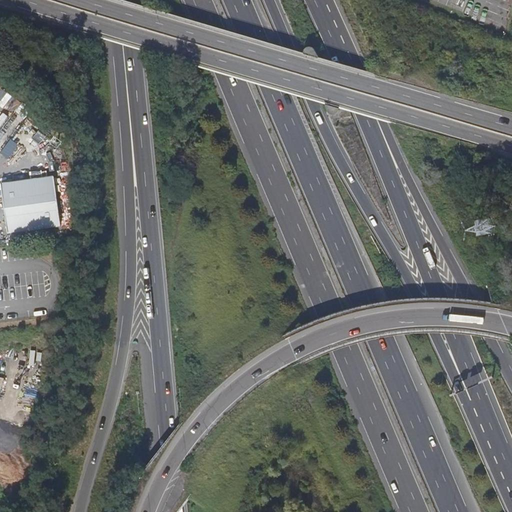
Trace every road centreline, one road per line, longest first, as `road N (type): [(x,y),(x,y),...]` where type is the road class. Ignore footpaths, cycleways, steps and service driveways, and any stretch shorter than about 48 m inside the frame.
road 1 (motorway): [(454,511),(237,0)]
road 2 (motorway): [(198,0),(413,511)]
road 3 (motorway): [(113,0),(126,138),(127,315),(79,511)]
road 4 (trunk): [(121,0),(175,511)]
road 5 (secondary): [(22,0),(511,148)]
road 6 (secondary): [(511,128),(77,0)]
road 7 (motorway): [(473,400),(328,138),(269,0)]
road 8 (motorway): [(511,325),(462,314),(397,314),(293,349),(213,407),(165,471),(147,511)]
road 9 (trunk): [(473,400),(339,54)]
road 10 (motorway): [(511,380),(339,54)]
